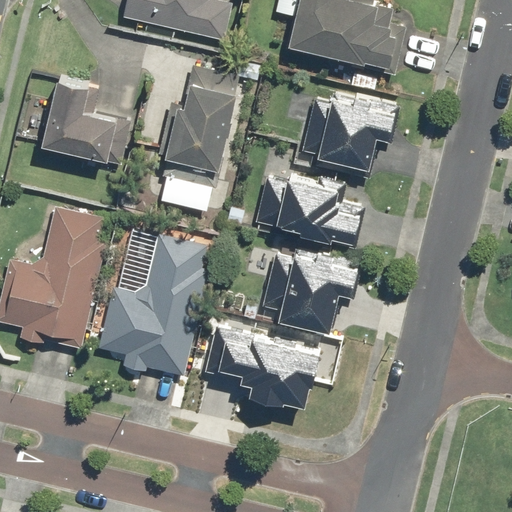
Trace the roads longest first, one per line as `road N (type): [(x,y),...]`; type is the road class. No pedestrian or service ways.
road 1 (residential): [(418,355),(503,0)]
road 2 (residential): [(201,450),(389,490)]
road 3 (residential): [(418,355),(389,490)]
road 4 (residential): [(187,511),(55,481)]
road 5 (residential): [(70,422),(201,450)]
